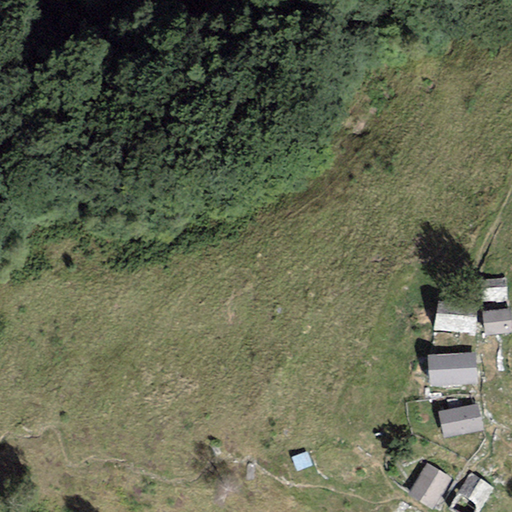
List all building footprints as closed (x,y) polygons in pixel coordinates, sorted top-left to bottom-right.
[(476,281),(478,302),(508,300),(506,278),(476,281)] [(476,306),(438,302),(433,333),(475,335),(476,306)] [(511,318),(511,309),(481,311),(483,335),(511,332),(511,318)] [(475,352),(427,355),(429,387),(476,384),(475,352)] [(438,412),(443,439),(482,431),(477,404),(438,412)] [(427,463),(408,495),(433,510),(453,478),(427,463)] [(470,473),(447,510),(450,511),(479,511),(495,489),(470,473)]
